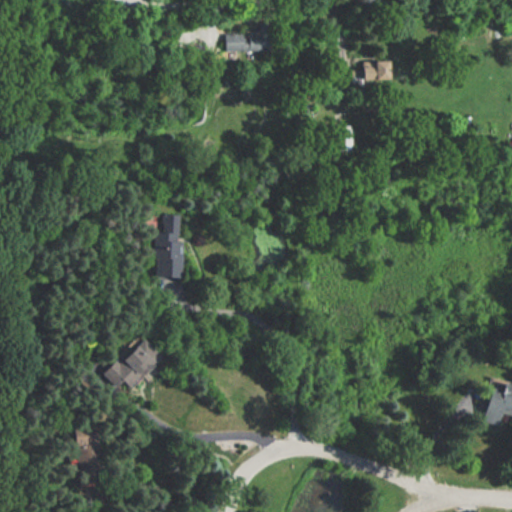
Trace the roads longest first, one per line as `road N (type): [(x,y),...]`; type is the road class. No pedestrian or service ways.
road 1 (residential): [(407,511),(457,497),(348,461)]
road 2 (residential): [(333,456),(296,446),(269,454),(230,490),(227,511)]
